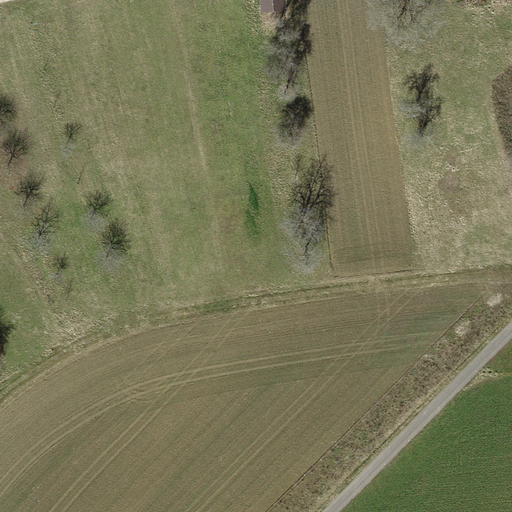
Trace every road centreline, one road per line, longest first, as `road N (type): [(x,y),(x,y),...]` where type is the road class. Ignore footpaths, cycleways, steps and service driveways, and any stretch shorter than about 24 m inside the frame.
road 1 (track): [(511,273),(164,318),(81,344),(0,397)]
road 2 (track): [(511,330),(331,511)]
